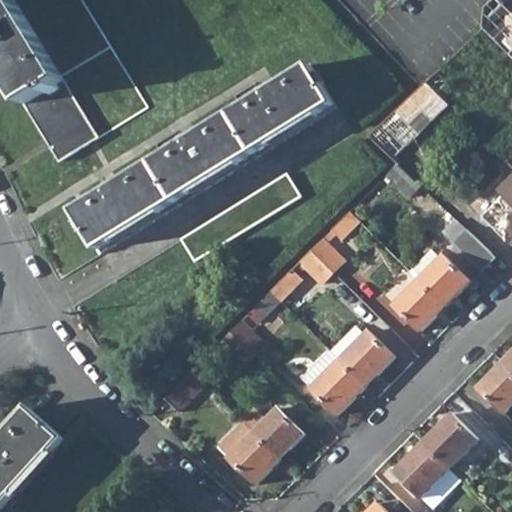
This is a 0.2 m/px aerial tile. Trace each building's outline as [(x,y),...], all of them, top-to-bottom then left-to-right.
[(0,0),(0,64),(59,161),(148,108),(81,0),(0,0)] [(511,13),(498,0),(488,0),(482,5),(481,28),(511,58),(511,13)] [(74,210),(100,252),(336,107),(309,65),(74,210)] [(367,136),(392,159),(418,132),(408,123),(436,95),(424,82),(420,86),(367,136)] [(386,175),(409,197),(420,186),(397,164),(386,175)] [(181,238),(195,261),(301,195),(287,172),(181,238)] [(480,214),(510,244),(511,241),(511,174),(497,190),(500,194),(480,214)] [(311,251),(334,272),(345,260),(328,244),(336,235),(341,240),(359,222),(350,212),(311,251)] [(442,229),(454,241),(466,229),(454,217),(442,229)] [(454,241),(482,270),(495,256),(466,229),(454,241)] [(300,262),(322,284),(334,272),(311,251),(300,262)] [(420,280),(446,306),(471,281),(445,255),(420,280)] [(279,299),(280,300),(302,278),(292,269),(270,291),(279,299)] [(395,305),(421,331),(446,306),(420,280),(395,305)] [(247,314),(256,323),(279,299),(270,291),(247,314)] [(341,360),(367,386),(397,357),(360,320),(331,350),(341,360)] [(230,332),(254,354),(265,343),(241,321),(230,332)] [(219,344),(242,366),(254,354),(230,332),(219,344)] [(304,377),(313,387),(341,360),(331,350),(304,377)] [(511,354),(503,363),(511,372),(511,354)] [(367,386),(341,360),(313,387),(311,389),(339,415),(367,386)] [(479,388),(505,414),(511,406),(511,372),(503,363),(479,388)] [(165,398),(178,412),(206,385),(192,371),(165,398)] [(0,511),(0,507),(63,437),(29,407),(4,435),(0,431),(0,511)] [(255,432),(281,458),(305,433),(278,408),(267,420),(255,409),(243,421),(255,432)] [(424,442),(450,468),(479,439),(453,413),(424,442)] [(219,446),(256,483),(281,458),(255,432),(243,421),(219,446)] [(423,498),(435,509),(462,480),(450,468),(424,442),(395,472),(421,499),(423,498)] [(368,511),(386,511),(377,503),(368,511)]
